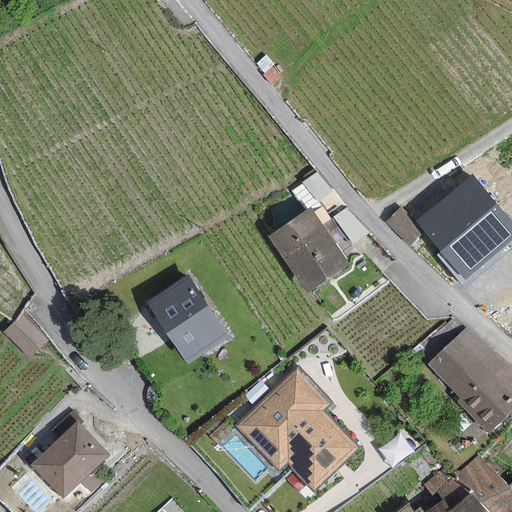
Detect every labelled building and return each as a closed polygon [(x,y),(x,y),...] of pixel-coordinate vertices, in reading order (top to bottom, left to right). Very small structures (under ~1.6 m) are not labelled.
[(280,76),(273,68),(266,74),(273,82),(280,76)] [(511,224),(472,177),(421,220),(468,275),(511,236),(511,224)] [(424,229),(400,207),(387,221),(411,243),(424,229)] [(346,264),(310,211),(274,236),(310,289),(346,264)] [(228,335),(189,277),(151,302),(190,360),(228,335)] [(47,339),(25,316),(8,331),(30,355),(47,339)] [(511,369),(468,328),(433,365),(466,396),(461,402),(491,430),(511,407),(511,369)] [(298,370),(241,424),(281,466),(289,458),(316,487),(358,447),(322,409),(329,402),(298,370)] [(78,424),(36,465),(66,495),(81,480),(91,491),(104,478),(94,468),(109,454),(78,424)] [(480,458),(452,480),(434,492),(442,504),(445,501),(452,511),(474,497),(479,501),(509,486),(480,458)] [(427,482),(434,492),(452,480),(445,470),(427,482)] [(511,511),(511,484),(509,486),(479,501),(490,511),(511,511)] [(490,511),(479,501),(474,497),(452,511),(490,511)] [(185,511),(173,499),(159,511),(185,511)] [(452,511),(445,501),(442,504),(429,511),(423,511),(422,509),(417,511),(413,511),(409,506),(400,511),(452,511)]
